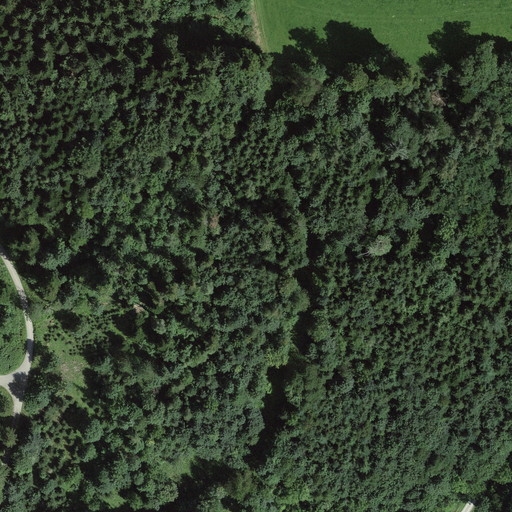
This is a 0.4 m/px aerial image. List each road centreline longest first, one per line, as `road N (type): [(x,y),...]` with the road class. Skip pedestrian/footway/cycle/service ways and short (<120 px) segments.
road 1 (track): [(263,0),(319,269),(314,305),(237,501)]
road 2 (track): [(0,380),(22,383),(24,336),(23,290),(0,246)]
